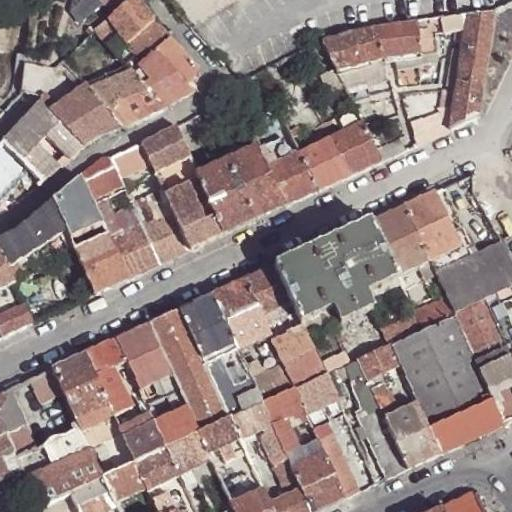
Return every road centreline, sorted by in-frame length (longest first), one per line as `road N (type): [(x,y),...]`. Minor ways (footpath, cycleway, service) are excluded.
road 1 (residential): [(467,152),(0,370)]
road 2 (residential): [(0,232),(103,151),(210,97),(211,69),(150,3)]
road 3 (unknown): [(211,69),(337,0)]
road 4 (residential): [(493,460),(377,511)]
